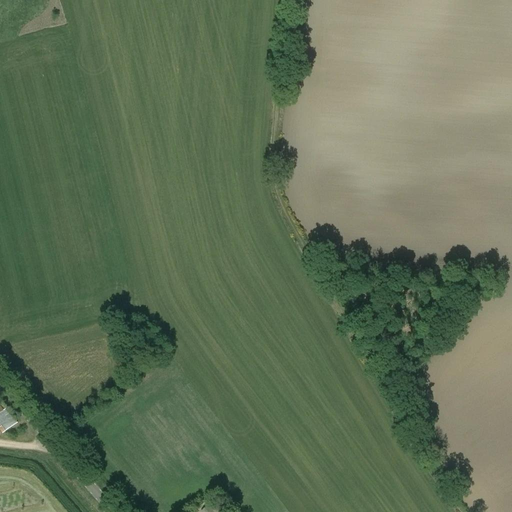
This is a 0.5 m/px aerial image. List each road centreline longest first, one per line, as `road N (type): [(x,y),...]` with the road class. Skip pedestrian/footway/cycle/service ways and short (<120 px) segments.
road 1 (track): [(283,0),(270,147),(286,235),(462,511)]
road 2 (tertiary): [(111,511),(0,383)]
